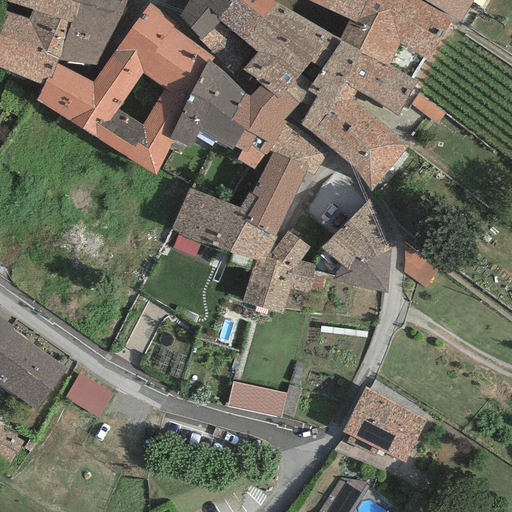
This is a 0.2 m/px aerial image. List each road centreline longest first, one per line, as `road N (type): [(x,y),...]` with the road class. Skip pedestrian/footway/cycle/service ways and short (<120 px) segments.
road 1 (residential): [(320,449),(202,419),(129,385),(0,296)]
road 2 (residential): [(391,226),(397,267),(378,353),(320,449)]
